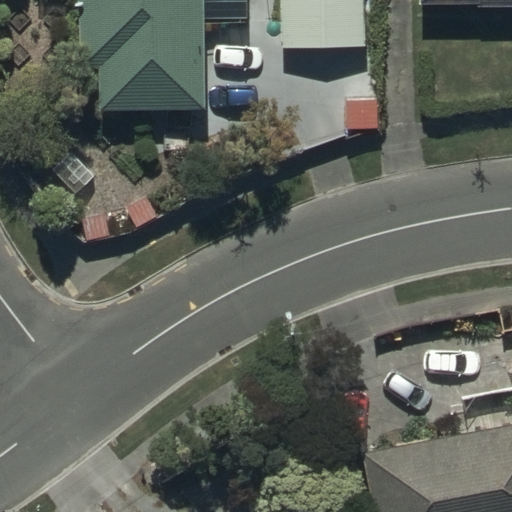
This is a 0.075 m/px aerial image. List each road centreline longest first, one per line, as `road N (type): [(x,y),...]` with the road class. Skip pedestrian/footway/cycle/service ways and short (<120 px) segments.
road 1 (residential): [(73,395),(189,317),(319,251),(511,208)]
road 2 (residential): [(0,296),(73,395)]
